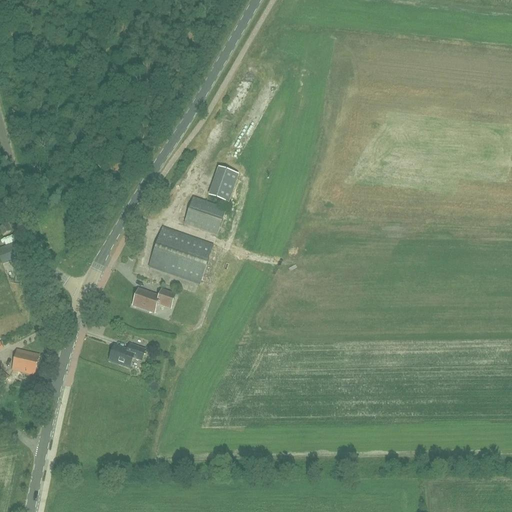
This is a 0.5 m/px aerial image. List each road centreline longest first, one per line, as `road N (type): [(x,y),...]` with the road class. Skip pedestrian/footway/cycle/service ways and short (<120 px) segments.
road 1 (tertiary): [(85,296),(254,0)]
road 2 (unclassified): [(85,296),(34,240),(0,128)]
road 3 (tertiary): [(42,449),(85,296)]
